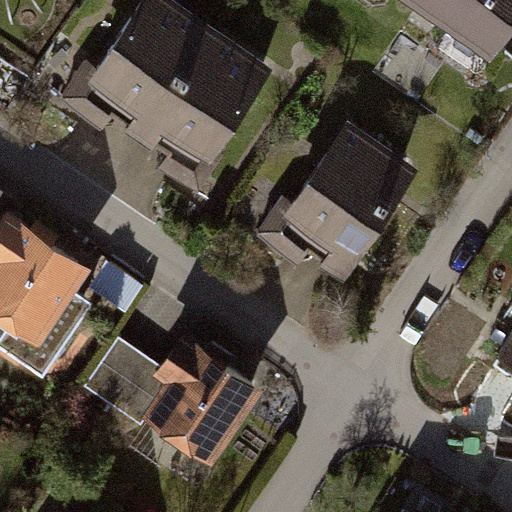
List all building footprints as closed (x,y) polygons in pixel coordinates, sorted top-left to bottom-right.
[(156,121),(214,30),(166,0),(137,0),(87,78),(156,121)] [(395,0),(421,17),(433,0),(395,0)] [(511,38),(511,0),(433,0),(421,17),(494,66),(511,38)] [(276,70),(214,30),(156,121),(218,161),(276,70)] [(416,173),(344,127),(282,223),(354,269),(416,173)] [(79,261),(11,217),(0,232),(0,302),(17,314),(5,332),(48,359),(88,298),(64,282),(79,261)] [(254,380),(187,335),(166,365),(122,335),(89,384),(144,420),(154,407),(210,444),(254,380)] [(511,382),(511,344),(495,372),(511,382)]
